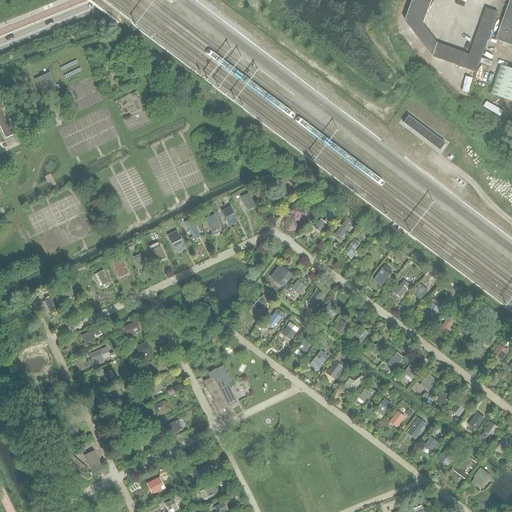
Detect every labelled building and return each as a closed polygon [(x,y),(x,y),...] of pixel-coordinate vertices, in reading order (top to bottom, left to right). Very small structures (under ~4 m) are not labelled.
[(412,0),(405,21),(433,56),(433,58),(476,73),(482,56),(497,13),(486,9),(470,55),(439,43),(423,25),(432,0),(412,0)] [(511,0),(510,0),(496,40),(511,45),(511,0)] [(407,90),(414,82),(396,67),(387,60),(381,67),(407,90)] [(511,69),(499,65),(489,93),(511,102),(511,100),(511,69)] [(42,97),(58,90),(49,72),(34,80),(42,97)] [(0,100),(0,128),(3,134),(5,139),(16,134),(14,129),(0,100)] [(405,121),(422,135),(419,139),(438,154),(447,142),(411,114),(405,121)] [(248,193),(241,197),(243,201),(247,210),(255,207),(248,193)] [(230,206),(221,211),(228,224),(237,220),(230,206)] [(213,215),(206,219),(207,219),(208,223),(213,235),(221,232),(213,215)] [(347,218),(334,234),(335,234),(341,239),(342,240),(346,235),(344,234),(353,223),(347,218)] [(321,219),(313,228),(319,233),(326,224),(328,221),(325,220),(324,222),(321,219)] [(193,223),(187,227),(193,238),(199,234),(193,223)] [(178,234),(169,238),(176,253),(185,249),(178,234)] [(354,240),(343,253),(344,253),(346,256),(349,258),(359,244),(354,240)] [(152,250),(151,250),(156,261),(165,257),(160,246),(159,246),(152,250)] [(140,254),(133,257),(139,269),(145,267),(140,254)] [(121,256),(110,261),(117,276),(128,271),(121,256)] [(366,258),(360,267),(365,270),(366,269),(367,268),(371,261),(366,258)] [(384,266),(375,278),(383,284),(392,272),(384,266)] [(282,268),(273,280),(283,288),(293,275),(282,268)] [(103,271),(97,274),(102,286),(103,286),(109,283),(103,271)] [(291,284),(287,290),(289,292),(292,289),(297,294),(304,285),(298,280),(293,286),(291,284)] [(403,280),(393,292),(399,297),(409,285),(403,280)] [(420,284),(412,294),(420,300),(428,291),(420,284)] [(70,288),(60,293),(63,300),(73,295),(70,288)] [(314,293),(307,302),(314,307),(320,298),(314,293)] [(260,298),(253,307),(260,312),(267,304),(260,298)] [(51,299),(45,301),(50,313),(56,310),(51,299)] [(330,303),(322,313),(329,318),(335,310),(331,306),(332,305),(330,303)] [(432,304),(424,313),(432,319),(439,310),(432,304)] [(277,310),(269,321),(275,325),(281,318),(283,319),(286,316),(277,310)] [(448,319),(442,326),(448,330),(456,319),(451,315),(448,319)] [(467,317),(458,328),(466,334),(475,324),(467,317)] [(136,321),(125,326),(130,336),(141,331),(136,321)] [(341,321),(334,329),(335,329),(342,335),(349,327),(341,321)] [(287,327),(281,334),(289,340),(295,333),(287,327)] [(99,328),(81,336),(84,343),(102,335),(99,328)] [(362,328),(355,336),(362,342),(369,334),(362,328)] [(487,330),(481,338),(490,345),(497,338),(487,330)] [(305,339),(296,350),(297,350),(304,355),(312,344),(305,339)] [(146,342),(137,347),(142,358),(152,354),(146,342)] [(372,344),(369,348),(379,356),(386,347),(379,342),(375,347),(372,344)] [(499,344),(492,354),(501,361),(509,352),(499,344)] [(106,348),(89,355),(90,355),(93,363),(93,364),(110,357),(108,353),(106,348)] [(321,351),(314,358),(323,365),(329,358),(321,351)] [(388,362),(387,364),(393,369),(402,359),(395,354),(388,362)] [(150,362),(137,369),(141,378),(144,376),(154,371),(150,362)] [(334,362),(328,370),(336,376),(342,368),(334,362)] [(410,365),(403,373),(412,379),(418,371),(410,365)] [(237,402),(229,385),(228,383),(231,382),(224,367),(207,375),(209,379),(203,382),(221,416),(230,412),(228,407),(237,402)] [(110,371),(103,374),(106,380),(113,377),(110,371)] [(428,375),(421,384),(426,388),(424,390),(427,392),(436,382),(428,375)] [(349,379),(344,384),(354,392),(364,378),(361,376),(353,382),(349,379)] [(147,382),(142,384),(150,399),(154,397),(153,394),(162,389),(158,380),(149,385),(147,382)] [(118,388),(110,392),(113,399),(122,395),(119,391),(124,388),(122,384),(117,386),(118,388)] [(365,390),(358,398),(365,403),(371,396),(373,397),(376,393),(370,389),(368,392),(365,390)] [(442,393),(434,404),(441,409),(449,397),(442,393)] [(384,399),(375,410),(383,416),(392,405),(384,399)] [(458,400),(451,410),(459,417),(462,412),(460,411),(465,405),(458,400)] [(163,402),(152,408),(155,415),(166,409),(163,402)] [(128,404),(117,409),(123,420),(139,413),(135,406),(130,408),(128,404)] [(397,411),(391,419),(399,425),(405,417),(397,411)] [(475,416),(468,425),(475,430),(482,421),(475,416)] [(417,419),(407,433),(415,439),(426,425),(417,419)] [(178,420),(164,427),(168,437),(183,430),(178,420)] [(138,421),(127,426),(130,433),(141,428),(138,421)] [(433,425),(429,430),(434,434),(438,429),(433,425)] [(489,425),(481,436),(485,439),(486,437),(489,439),(490,440),(496,430),(489,425)] [(151,436),(144,439),(147,445),(154,441),(151,436)] [(511,442),(504,437),(498,445),(506,451),(509,447),(511,449),(511,447),(511,442)] [(430,438),(424,447),(431,452),(434,448),(435,449),(439,444),(430,438)] [(143,439),(130,446),(135,455),(148,448),(143,439)] [(447,447),(438,459),(447,465),(456,453),(447,447)] [(83,456),(91,472),(90,472),(93,477),(105,471),(102,466),(103,466),(102,464),(101,465),(94,451),(83,456)] [(72,456),(68,460),(81,472),(85,467),(72,456)] [(465,456),(454,471),(464,479),(467,475),(465,473),(466,472),(464,470),(466,468),(468,469),(469,467),(472,469),(476,464),(465,456)] [(207,466),(197,471),(201,479),(210,474),(207,466)] [(474,478),(471,483),(478,489),(488,475),(480,468),(473,477),(474,478)] [(159,477),(150,482),(155,494),(165,489),(159,477)] [(215,484),(204,489),(208,498),(219,493),(215,484)] [(174,499),(164,503),(168,511),(173,511),(179,510),(174,499)] [(215,507),(216,511),(223,511),(227,510),(223,503),(215,507)]
